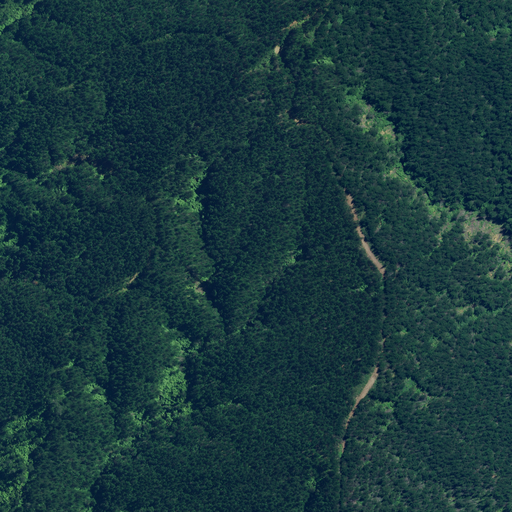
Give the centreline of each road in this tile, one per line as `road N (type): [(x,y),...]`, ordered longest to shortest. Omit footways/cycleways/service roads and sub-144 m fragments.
road 1 (track): [(304,0),(285,34),(333,111),(378,309),(384,364),(353,473),(366,511)]
road 2 (track): [(285,34),(193,116),(146,192),(148,248),(127,281),(87,305)]
road 3 (track): [(388,0),(398,12),(405,63),(429,71),(458,46),(476,47),(511,92)]
